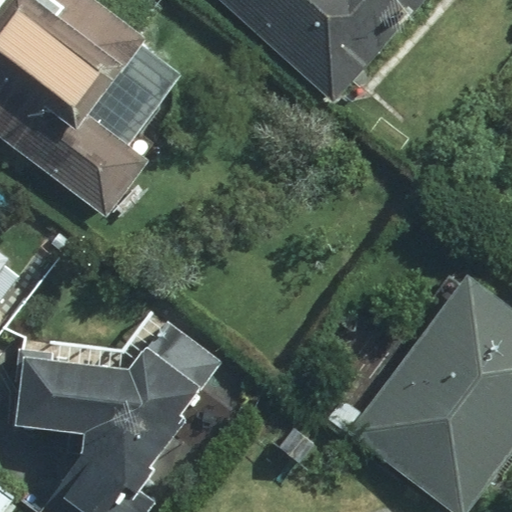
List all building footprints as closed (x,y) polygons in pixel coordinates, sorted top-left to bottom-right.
[(164,150),(107,107),(164,32),(122,0),(0,0),(0,114),(121,207),(164,150)] [(433,0),(246,0),(347,93),(433,0)] [(0,292),(29,255),(0,232),(0,292)] [(487,511),(511,478),(511,288),(483,268),(364,434),(474,511),(487,511)] [(105,423),(49,505),(58,511),(156,511),(166,497),(146,483),(234,357),(179,318),(149,361),(41,349),(33,416),(105,423)] [(0,472),(0,511),(11,511),(27,492),(0,472)]
